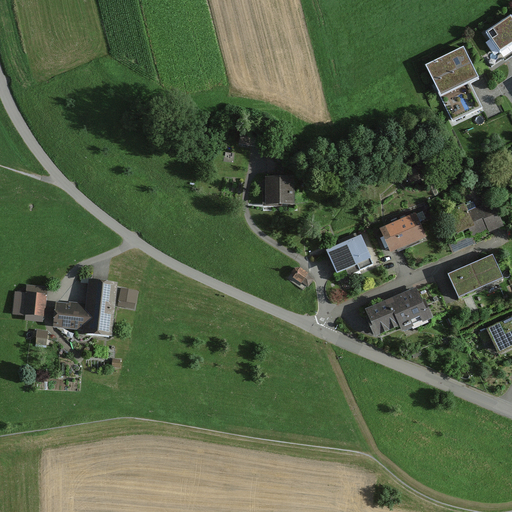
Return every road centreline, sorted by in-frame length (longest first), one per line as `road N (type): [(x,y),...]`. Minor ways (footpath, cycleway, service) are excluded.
road 1 (residential): [(319,331),(205,281),(95,211),(24,132),(0,79)]
road 2 (track): [(189,426),(368,456),(428,501),(464,511)]
road 3 (residential): [(511,412),(319,331)]
road 4 (residential): [(319,331),(335,311),(500,240)]
